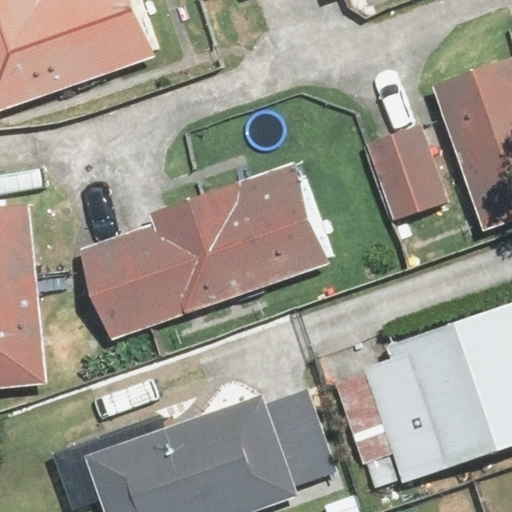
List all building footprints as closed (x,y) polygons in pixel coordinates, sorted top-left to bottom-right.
[(0,0),(0,116),(168,58),(147,0),(0,0)] [(511,63),(445,86),(496,232),(511,226),(511,63)] [(459,202),(434,126),(376,146),(401,221),(459,202)] [(92,249),(124,340),(344,265),(309,164),(162,214),(166,224),(92,249)] [(0,391),(62,385),(43,205),(0,209),(0,391)] [(407,452),(418,484),(511,451),(511,308),(399,348),(403,360),(378,369),(379,372),(345,384),(373,464),(407,452)] [(97,458),(115,511),(265,511),(311,496),(308,487),(348,473),(318,389),(278,403),(275,395),(97,458)]
